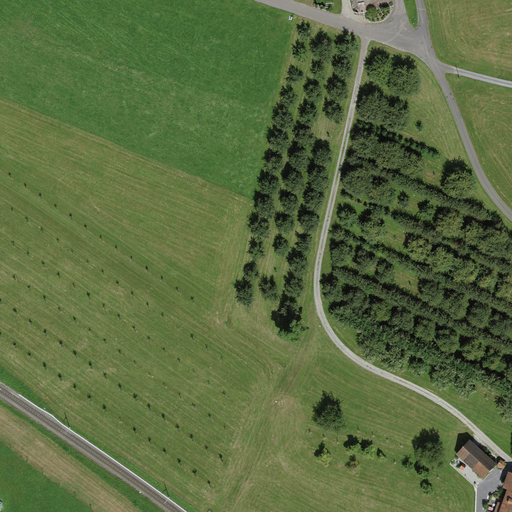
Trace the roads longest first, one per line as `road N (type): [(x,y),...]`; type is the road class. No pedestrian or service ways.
road 1 (track): [(368,32),(317,277),(323,320),(356,358),(449,405),(511,462)]
road 2 (unclassified): [(511,215),(474,163),(429,57)]
road 3 (unclassified): [(429,57),(272,0)]
